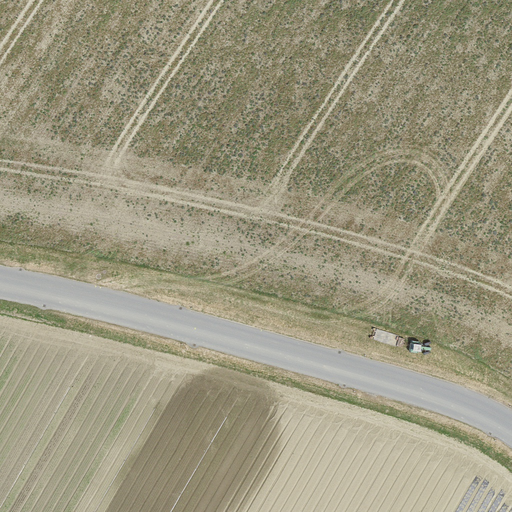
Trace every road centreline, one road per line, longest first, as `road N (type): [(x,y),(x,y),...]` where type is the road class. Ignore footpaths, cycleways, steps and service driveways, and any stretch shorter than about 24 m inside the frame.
road 1 (tertiary): [(511,428),(381,378),(0,283)]
road 2 (track): [(102,303),(184,286),(477,369),(511,394)]
